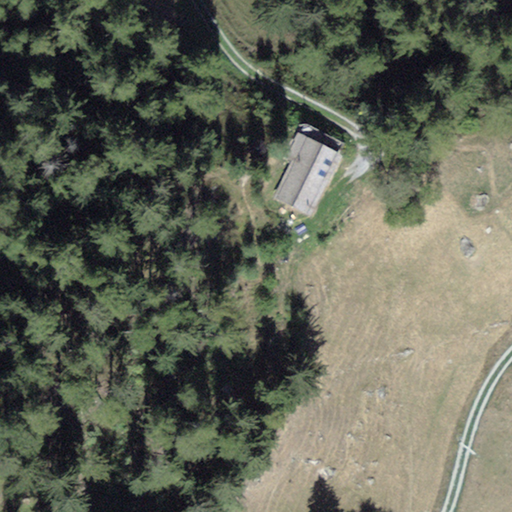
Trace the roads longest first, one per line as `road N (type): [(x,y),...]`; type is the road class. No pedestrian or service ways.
road 1 (track): [(193,0),(239,69),(373,134),(374,160),(362,180)]
road 2 (track): [(511,351),(476,417),(452,511)]
